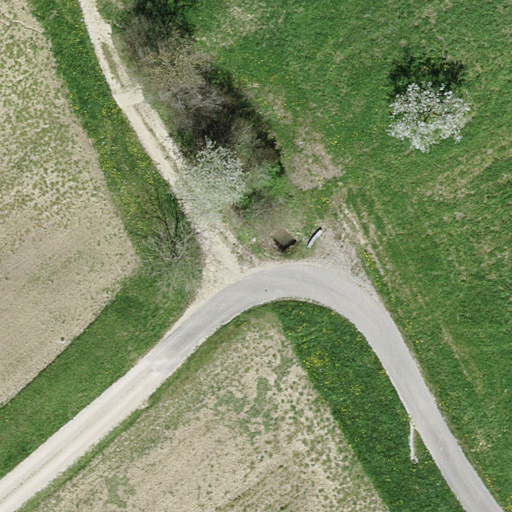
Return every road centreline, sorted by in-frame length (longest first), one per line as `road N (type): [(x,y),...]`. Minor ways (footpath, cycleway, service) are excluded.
road 1 (track): [(498,511),(387,326),(327,279),(243,298)]
road 2 (track): [(243,298),(90,0)]
road 3 (track): [(0,500),(243,298)]
